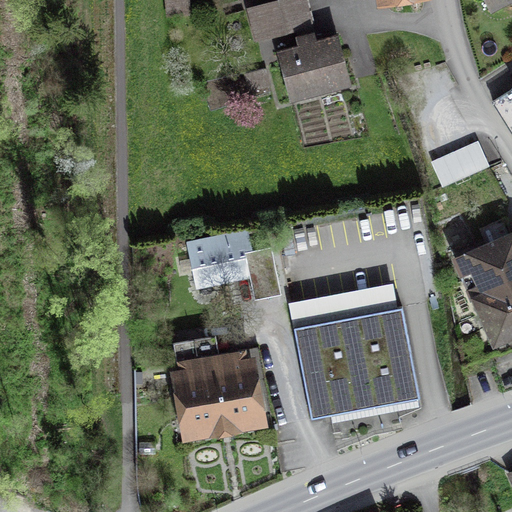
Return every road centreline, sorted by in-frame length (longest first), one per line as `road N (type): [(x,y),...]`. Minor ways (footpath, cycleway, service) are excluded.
road 1 (secondary): [(281,511),(511,421)]
road 2 (residential): [(511,151),(459,58),(444,0)]
